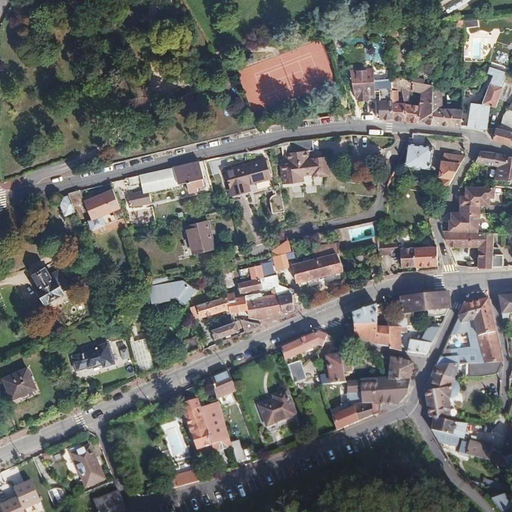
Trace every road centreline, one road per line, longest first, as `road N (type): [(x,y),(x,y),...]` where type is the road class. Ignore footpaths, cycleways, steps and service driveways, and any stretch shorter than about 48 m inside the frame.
road 1 (residential): [(475,138),(352,127),(281,136),(0,200)]
road 2 (residential): [(93,415),(130,503),(142,507),(415,402)]
road 3 (unknown): [(20,195),(129,132),(149,82),(157,0)]
road 4 (secondary): [(93,415),(310,319)]
road 5 (residential): [(475,138),(436,219),(453,280)]
road 6 (secondary): [(310,319),(399,287),(453,280)]
road 7 (residential): [(482,511),(425,432),(415,402)]
road 8 (residential): [(429,363),(375,351),(310,319)]
